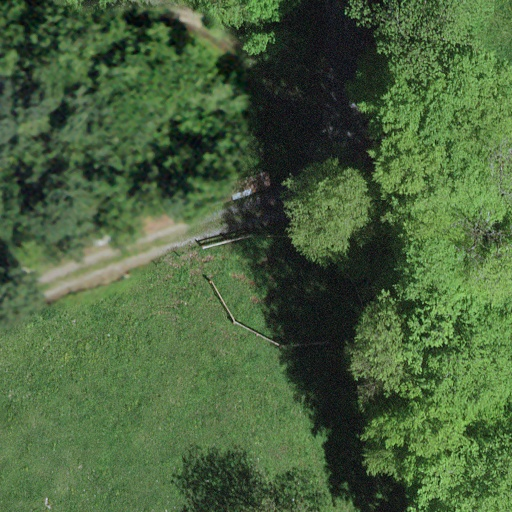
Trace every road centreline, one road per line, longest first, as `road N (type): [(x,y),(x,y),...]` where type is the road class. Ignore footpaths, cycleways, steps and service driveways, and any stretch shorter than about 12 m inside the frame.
road 1 (track): [(33,0),(172,15),(261,62),(358,190)]
road 2 (track): [(470,511),(446,420),(358,190)]
road 3 (track): [(358,190),(341,0)]
